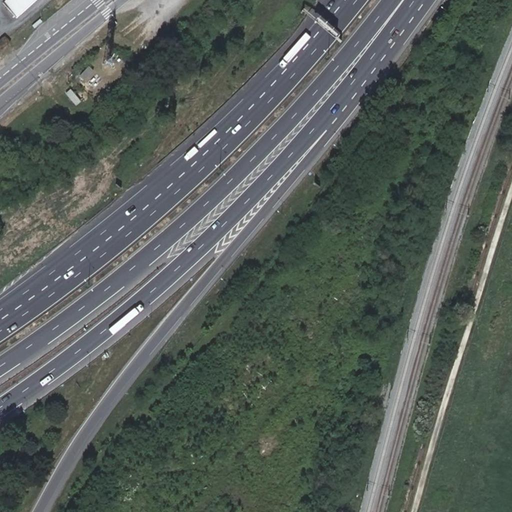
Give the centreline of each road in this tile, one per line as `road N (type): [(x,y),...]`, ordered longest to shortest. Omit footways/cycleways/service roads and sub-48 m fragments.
road 1 (motorway): [(39,511),(126,374),(430,0)]
road 2 (motorway): [(0,406),(92,340),(211,236),(365,67),(414,0)]
road 3 (motorway): [(0,365),(190,217),(301,107),(391,0)]
road 4 (motorway): [(351,0),(163,198),(0,329)]
road 5 (secondary): [(0,101),(122,0)]
